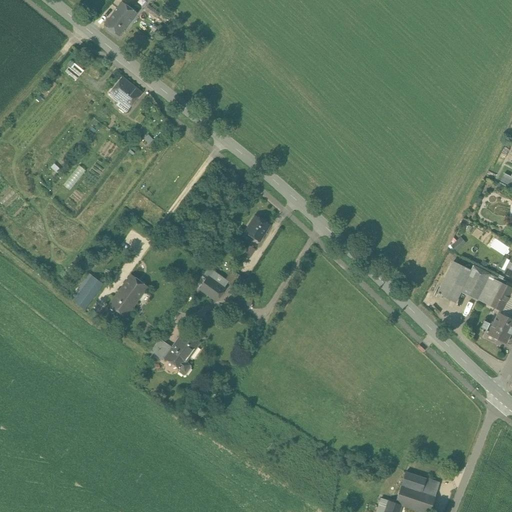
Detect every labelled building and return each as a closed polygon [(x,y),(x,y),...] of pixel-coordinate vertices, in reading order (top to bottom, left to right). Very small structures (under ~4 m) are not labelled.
[(137,13),(122,2),(104,25),(119,36),(137,13)] [(157,11),(148,5),(145,9),(154,16),(157,11)] [(84,71),(74,63),(70,68),(80,76),(84,71)] [(70,68),(69,67),(65,71),(76,80),(80,76),(70,68)] [(142,93),(123,77),(109,93),(129,109),(142,93)] [(76,164),(65,183),(72,188),(84,169),(76,164)] [(511,176),(504,173),(500,181),(511,186),(511,176)] [(270,224),(255,216),(245,233),(259,242),(270,224)] [(449,245),(455,251),(465,242),(459,236),(449,245)] [(248,245),(242,255),(249,259),(255,249),(248,245)] [(471,270),(453,261),(437,294),(455,303),(468,276),(471,270)] [(491,274),(473,265),(471,270),(468,276),(485,285),(489,277),(490,277),(491,274)] [(202,276),(207,279),(208,277),(223,288),(228,281),(225,279),(208,267),(202,276)] [(246,280),(232,270),(225,279),(228,281),(240,289),(246,280)] [(131,274),(108,306),(125,318),(148,287),(131,274)] [(511,283),(498,277),(497,277),(491,274),(490,277),(500,282),(511,287),(511,283)] [(103,284),(92,276),(74,301),(85,309),(103,284)] [(485,285),(468,276),(461,291),(478,300),(485,285)] [(207,279),(200,289),(216,300),(225,289),(223,288),(208,277),(207,279)] [(485,285),(478,300),(488,305),(500,282),(490,277),(489,277),(485,285)] [(511,291),(511,287),(500,282),(488,305),(502,312),(511,291)] [(253,299),(242,291),(240,294),(237,303),(251,306),(252,299),(253,299)] [(511,330),(511,319),(498,313),(487,334),(506,343),(511,330)] [(171,348),(164,358),(180,369),(181,369),(186,361),(200,342),(185,330),(171,348)] [(164,358),(171,348),(161,341),(162,340),(161,340),(152,353),(153,352),(163,360),(164,358)] [(191,365),(186,361),(181,369),(180,369),(178,372),(185,376),(191,368),(191,365)] [(426,479),(406,472),(401,485),(422,492),(426,479)] [(439,483),(426,479),(422,492),(435,496),(439,483)] [(422,492),(401,485),(399,492),(395,503),(402,505),(422,511),(429,511),(435,496),(422,492)] [(380,498),(375,511),(384,511),(388,501),(380,498)] [(399,511),(402,505),(395,503),(388,501),(384,511),(399,511)]
